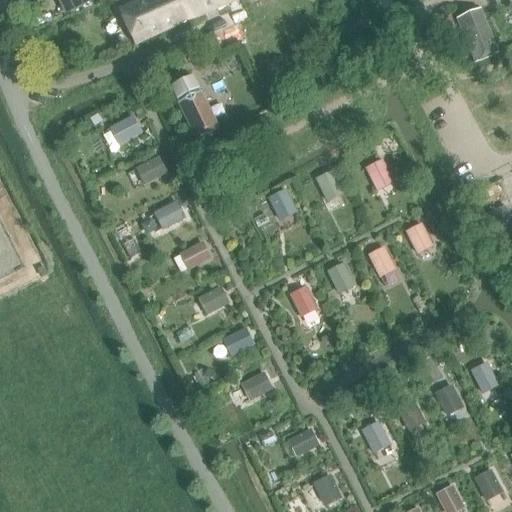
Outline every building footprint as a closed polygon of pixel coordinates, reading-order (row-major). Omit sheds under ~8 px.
[(205,15),(197,0),(145,0),(119,12),(135,46),(205,15)] [(197,0),(205,15),(238,0),(197,0)] [(480,11),(457,21),(475,64),(498,55),(480,11)] [(192,77),(170,89),(196,142),(218,130),(192,77)] [(132,120),(110,130),(118,145),(139,134),(132,120)] [(188,140),(178,144),(182,154),(192,149),(188,140)] [(158,160),(137,171),(144,185),(165,174),(158,160)] [(380,163),(366,170),(377,192),(391,185),(380,163)] [(330,174),(316,181),(321,191),(327,203),(342,196),(330,174)] [(284,194),(269,201),(280,222),(294,215),(284,194)] [(177,206),(155,216),(163,230),(183,220),(177,206)] [(505,208),(483,218),(495,244),(499,242),(509,263),(511,261),(511,217),(510,218),(505,208)] [(422,226),(408,234),(419,255),(433,248),(422,226)] [(202,247),(182,257),(189,271),(210,261),(202,247)] [(384,250),(370,257),(381,278),(395,271),(384,250)] [(344,266),(329,274),(340,295),(355,288),(344,266)] [(306,289),(292,297),(303,318),(317,311),(306,289)] [(220,291),(199,301),(206,315),(227,305),(220,291)] [(246,333),(224,344),(231,358),(253,347),(246,333)] [(486,367),(471,374),(483,395),(496,388),(486,367)] [(264,377),(243,388),(250,402),(271,391),(264,377)] [(451,389),(437,396),(448,417),(461,410),(451,389)] [(413,404),(398,411),(409,432),(423,425),(413,404)] [(378,426),(364,433),(375,454),(388,447),(378,426)] [(310,433),(289,444),(297,458),(318,447),(310,433)] [(491,474),(477,481),(488,502),(502,495),(491,474)] [(329,479),(315,486),(326,507),(340,500),(329,479)] [(453,489),(439,496),(446,511),(460,511),(464,511),(453,489)]
